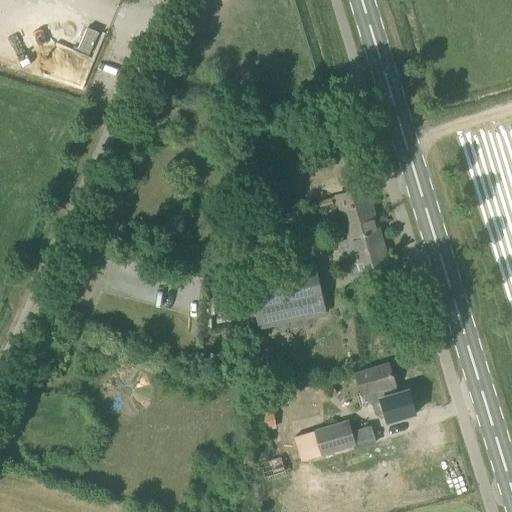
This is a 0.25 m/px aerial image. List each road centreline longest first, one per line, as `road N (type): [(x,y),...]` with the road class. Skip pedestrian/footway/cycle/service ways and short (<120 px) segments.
road 1 (primary): [(511,490),(360,0)]
road 2 (unclassified): [(0,394),(66,267),(179,0)]
